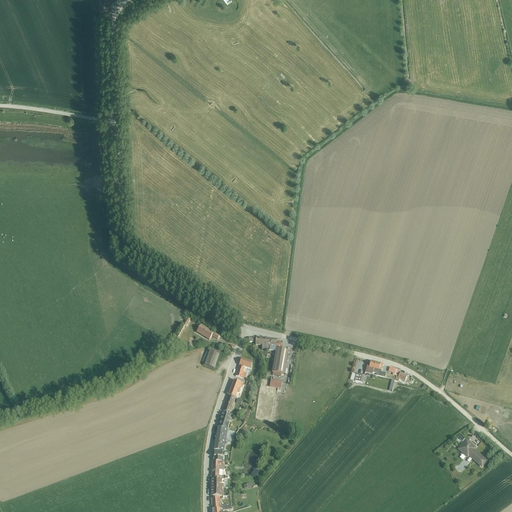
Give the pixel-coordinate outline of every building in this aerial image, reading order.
[(191,319),(188,317),(171,346),(173,347),(185,326),(186,327),(191,319)] [(220,337),(201,325),(196,333),(209,341),(212,336),(218,340),(220,337)] [(256,338),(249,338),(249,342),(255,342),(255,345),(262,346),(262,349),(276,351),(276,348),(278,340),(272,339),(256,338)] [(288,350),(276,348),(276,351),(272,372),(273,373),(273,376),(281,377),(281,374),(284,375),(288,350)] [(220,355),(208,351),(203,365),(215,369),(220,355)] [(236,376),(245,379),(247,373),(244,372),(245,367),(251,370),(252,362),(242,358),(236,376)] [(368,365),(366,373),(373,375),(375,376),(385,378),(386,373),(381,372),(383,365),(371,362),(370,366),(368,365)] [(399,371),(390,368),(388,372),(394,374),(394,375),(397,376),(399,372),(399,371)] [(401,372),(399,372),(397,376),(395,380),(398,382),(400,379),(405,382),(407,376),(400,373),(401,372)] [(352,373),(350,380),(362,383),(365,376),(356,373),(355,374),(352,373)] [(282,382),(271,380),(270,387),(281,389),(282,382)] [(234,381),(229,396),(235,398),(238,392),(239,392),(241,387),(242,387),(243,384),(234,381)] [(230,413),(235,398),(229,396),(223,411),(230,413)] [(223,412),(218,428),(228,430),(230,423),(229,423),(231,416),(223,412)] [(228,430),(218,428),(216,439),(226,441),(228,430)] [(224,452),(226,441),(216,439),(214,450),(223,451),(224,452)] [(467,440),(458,450),(468,458),(469,457),(481,467),(486,461),(472,448),(474,447),(467,440)] [(223,457),(223,451),(214,450),(212,462),(223,461),(223,457)] [(224,462),(223,461),(212,462),(212,479),(223,479),(228,479),(228,477),(225,477),(225,476),(223,476),(223,470),(224,470),(224,466),(224,462)] [(255,469),(251,475),(255,478),(259,472),(255,469)] [(223,480),(223,479),(212,479),(212,488),(222,488),(223,488),(223,484),(224,483),(224,481),(223,480)] [(222,493),(222,488),(212,488),(211,496),(223,496),(224,496),(224,493),(222,493)] [(211,498),(213,509),(230,507),(229,504),(222,505),(221,503),(220,497),(211,498)]
